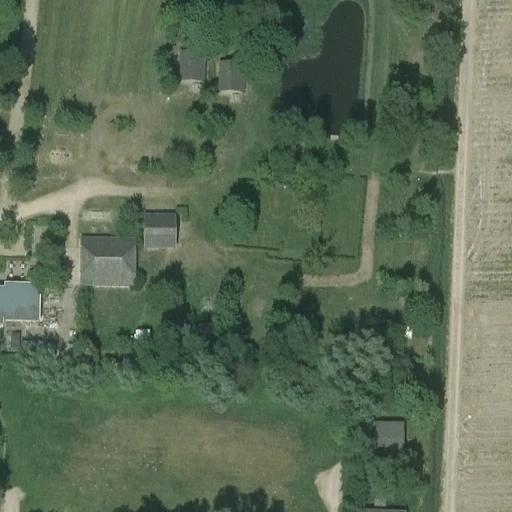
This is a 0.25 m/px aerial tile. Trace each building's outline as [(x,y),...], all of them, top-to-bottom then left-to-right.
[(200,56),(181,56),(180,79),(199,80),(200,56)] [(239,67),(220,67),(220,90),(239,90),(239,67)] [(144,219),(144,251),(173,251),(173,219),(144,219)] [(81,242),(80,286),(133,287),(133,243),(81,242)] [(0,327),(3,327),(3,323),(39,324),(40,287),(4,286),(4,291),(0,290),(0,327)] [(378,334),(381,310),(369,309),(366,332),(378,334)] [(183,324),(167,325),(167,328),(168,342),(184,341),(183,324)] [(215,329),(199,329),(199,345),(215,345),(215,329)] [(365,424),(365,458),(403,458),(403,424),(365,424)] [(402,461),(390,461),(390,473),(402,473),(402,461)] [(385,509),(386,497),(374,497),(373,509),(385,509)]
